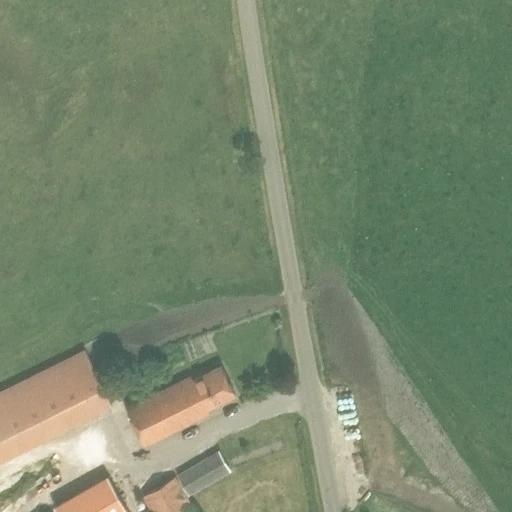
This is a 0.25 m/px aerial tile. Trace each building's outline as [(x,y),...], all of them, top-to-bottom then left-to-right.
[(112,403),(108,395),(85,349),(75,353),(28,377),(55,432),(112,403)] [(191,376),(127,407),(126,408),(144,444),(209,412),(207,408),(235,395),(221,366),(193,380),(191,376)] [(218,450),(176,474),(188,495),(231,471),(218,450)] [(195,511),(174,477),(143,495),(153,511),(195,511)] [(81,511),(72,496),(55,507),(57,511),(81,511)]
